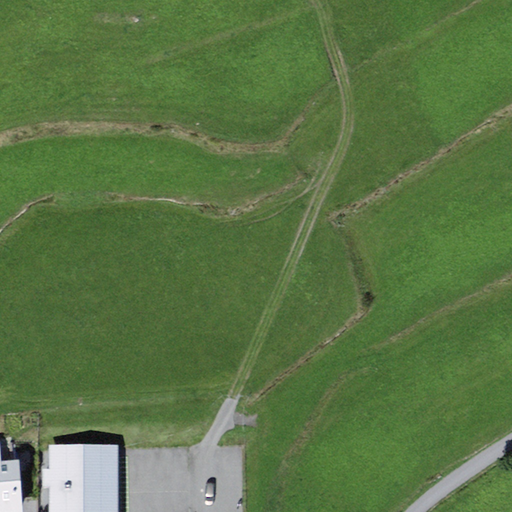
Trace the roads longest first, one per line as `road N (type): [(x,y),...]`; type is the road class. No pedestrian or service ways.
road 1 (track): [(208,494),(207,448),(346,122),(317,0)]
road 2 (unclassified): [(414,511),(511,436)]
